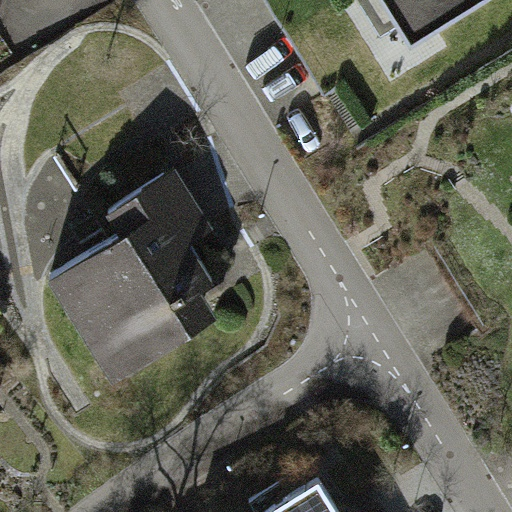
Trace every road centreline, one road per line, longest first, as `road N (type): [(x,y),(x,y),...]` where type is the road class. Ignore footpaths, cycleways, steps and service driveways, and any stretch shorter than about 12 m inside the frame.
road 1 (residential): [(171,0),(376,335)]
road 2 (residential): [(119,511),(376,335)]
road 3 (residential): [(376,335),(486,511)]
